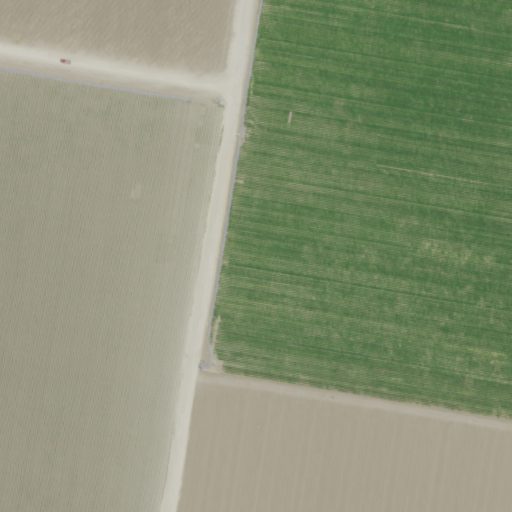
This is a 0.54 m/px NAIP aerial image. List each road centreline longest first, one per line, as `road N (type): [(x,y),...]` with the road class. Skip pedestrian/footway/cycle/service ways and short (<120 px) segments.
road 1 (residential): [(227,100),(164,511)]
road 2 (residential): [(265,0),(251,90),(227,100),(0,63)]
